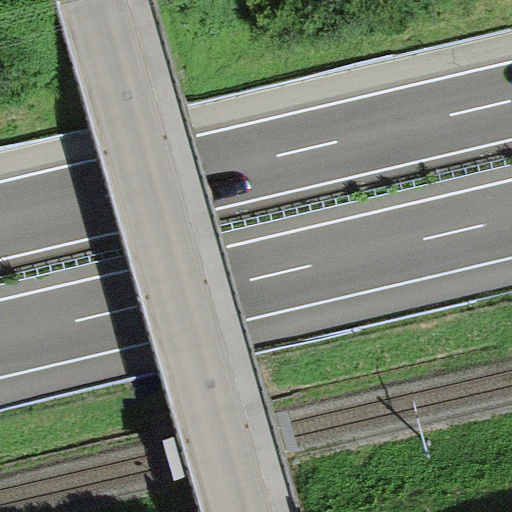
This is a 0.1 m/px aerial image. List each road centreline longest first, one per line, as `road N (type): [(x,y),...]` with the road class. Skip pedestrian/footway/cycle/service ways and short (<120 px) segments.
road 1 (residential): [(94,0),(240,511)]
road 2 (motorway): [(511,100),(0,220)]
road 3 (motorway): [(0,338),(511,218)]
